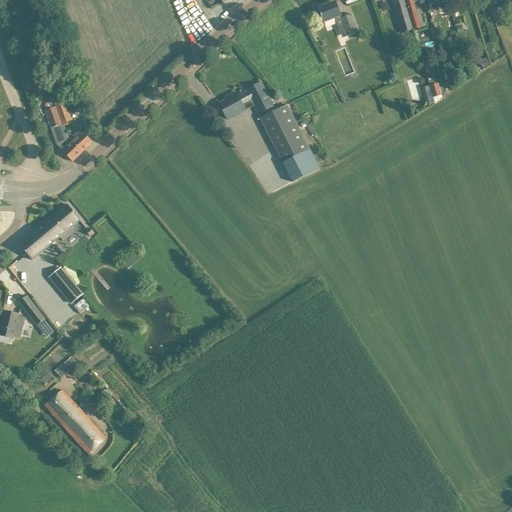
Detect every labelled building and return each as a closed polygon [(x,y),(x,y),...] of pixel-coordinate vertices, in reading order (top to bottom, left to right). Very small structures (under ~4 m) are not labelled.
[(410,18),(409,16),(404,0),(392,0),(398,21),(399,21),(401,28),(411,25),(409,18),(410,18)] [(404,0),(409,16),(417,14),(415,7),(412,0),(404,0)] [(335,2),(318,8),(322,18),(324,22),(334,18),(338,28),(344,26),(348,36),(358,32),(351,14),(341,18),(338,11),(335,2)] [(432,65),(424,67),(434,99),(442,97),(432,65)] [(226,101),(220,104),(224,113),(226,117),(228,120),(246,110),(244,107),(243,104),(251,100),(261,118),(283,163),(293,182),(319,169),(309,149),(287,105),(287,104),(285,105),(276,110),(266,91),(261,82),(246,90),(247,91),(238,96),(237,95),(236,92),(228,96),(230,99),(226,101)] [(55,104),(56,108),(63,127),(73,123),(64,100),(55,104)] [(54,102),(46,105),(48,110),(56,108),(55,104),(54,102)] [(58,138),(65,135),(63,127),(56,108),(48,110),(45,111),(51,129),(55,128),(58,138)] [(65,135),(69,140),(70,139),(82,152),(92,142),(80,129),(73,137),(69,132),(65,135)] [(70,139),(69,140),(60,149),(72,161),(82,152),(70,139)] [(67,205),(19,245),(33,260),(60,237),(63,241),(75,232),(72,228),(80,221),(80,220),(67,205)] [(90,228),(86,232),(90,237),(94,233),(90,228)] [(71,304),(84,293),(61,266),(48,277),(71,304)] [(19,301),(38,324),(46,318),(27,294),(19,301)] [(83,298),(75,304),(80,311),(88,305),(83,298)] [(5,311),(0,329),(0,336),(0,340),(11,343),(12,339),(13,339),(14,337),(20,339),(25,318),(19,316),(20,314),(5,311)] [(81,361),(76,356),(76,354),(68,361),(64,357),(55,365),(58,369),(55,371),(61,378),(81,361)] [(45,405),(73,436),(90,420),(62,390),(45,405)] [(90,420),(73,436),(88,454),(106,438),(90,420)]
